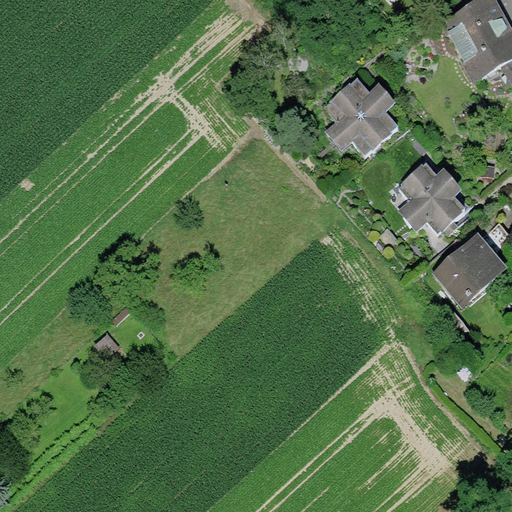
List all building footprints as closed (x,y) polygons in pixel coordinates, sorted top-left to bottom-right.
[(452,0),(430,13),(437,25),(466,8),(460,0),(452,0)] [(511,36),(493,4),(441,33),(474,90),(502,73),(511,90),(511,36)] [(372,105),(359,89),(336,107),(347,121),(335,131),(350,149),(362,139),(377,158),(400,139),(384,119),(392,113),(380,99),(372,105)] [(441,188),(427,171),(404,190),(415,204),(404,214),(418,232),(430,222),(445,240),(468,222),(452,202),(460,196),(448,182),(441,188)] [(510,238),(499,225),(435,280),(464,315),(509,277),(490,255),(510,238)]
